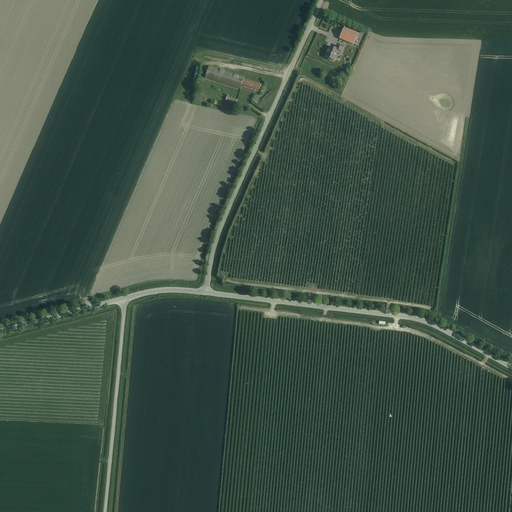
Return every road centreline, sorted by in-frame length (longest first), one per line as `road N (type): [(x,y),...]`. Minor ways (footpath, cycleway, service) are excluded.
road 1 (tertiary): [(511,367),(412,318),(205,291)]
road 2 (unclassified): [(205,291),(229,205),(322,0)]
road 3 (unclassified): [(104,511),(123,298)]
road 4 (tertiary): [(0,331),(123,298)]
